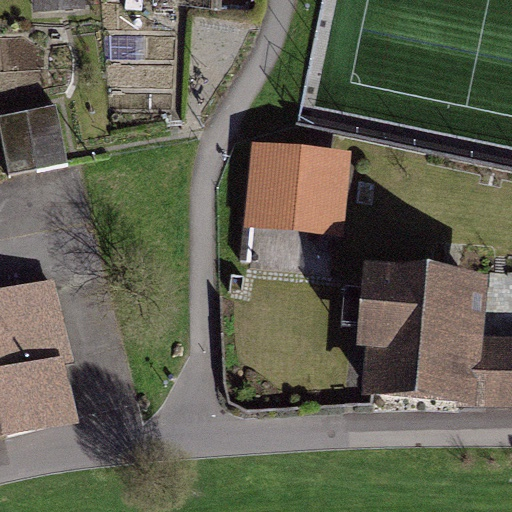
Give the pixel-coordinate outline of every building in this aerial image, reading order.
[(83,0),(33,0),(34,17),(84,14),(83,0)] [(198,22),(197,45),(238,46),(238,22),(198,22)] [(56,110),(0,120),(0,131),(10,179),(67,168),(56,110)] [(249,243),(350,245),(352,163),(250,161),(249,243)] [(487,284),(368,278),(361,407),(511,414),(511,343),(484,342),(487,284)] [(52,286),(0,298),(0,442),(74,423),(57,357),(69,354),(52,286)]
